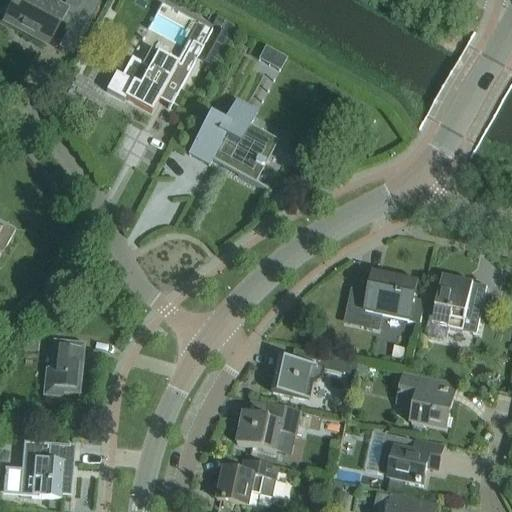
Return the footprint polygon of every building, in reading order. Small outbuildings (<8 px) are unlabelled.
[(68,0),(62,11),(41,0),(18,0),(16,4),(13,3),(11,6),(14,7),(7,22),(45,43),(53,28),(51,26),(54,21),(69,29),(65,34),(66,35),(69,29),(82,36),(100,4),(92,0),(85,0),(83,4),(75,0),(68,0)] [(189,72),(211,30),(205,27),(196,43),(188,39),(178,59),(179,62),(182,64),(180,68),(150,51),(142,65),(131,59),(121,79),(115,76),(107,90),(150,113),(161,94),(173,100),(168,109),(169,110),(189,72)] [(247,131),(256,113),(235,102),(222,126),(208,119),(188,156),(209,167),(217,152),(231,160),(229,164),(253,178),(258,168),(260,169),(262,169),(263,167),(262,165),(261,164),(271,144),(247,131)] [(15,231),(0,223),(0,255),(1,256),(6,248),(15,231)] [(425,303),(413,301),(417,285),(374,276),(368,301),(353,298),(347,323),(377,330),(379,317),(409,324),(420,326),(425,303)] [(476,336),(484,300),(487,288),(443,279),(432,327),(476,336)] [(37,353),(38,341),(24,340),(23,352),(37,353)] [(79,397),(84,345),(52,342),(49,368),(44,370),(42,398),(60,400),(63,395),(79,397)] [(310,403),(314,385),(323,380),(325,370),(311,367),(280,361),(273,395),(310,403)] [(357,378),(360,365),(346,362),(344,375),(357,378)] [(446,434),(453,402),(431,398),(434,384),(403,378),(398,401),(410,404),(409,408),(415,409),(412,426),(446,434)] [(296,437),(301,414),(276,408),(273,421),(244,415),(237,447),(277,455),(281,434),(296,437)] [(437,472),(442,449),(386,437),(378,474),(390,477),(389,482),(403,485),(403,484),(423,488),(427,470),(437,472)] [(21,471),(19,497),(31,498),(31,499),(60,501),(60,499),(69,499),(73,449),(23,445),(21,471)] [(215,485),(212,499),(217,501),(217,502),(236,507),(249,510),(253,495),(260,497),(273,500),(276,483),(279,472),(264,468),(244,464),(242,475),(224,471),(220,486),(215,485)] [(423,511),(425,506),(377,495),(373,511),(423,511)]
